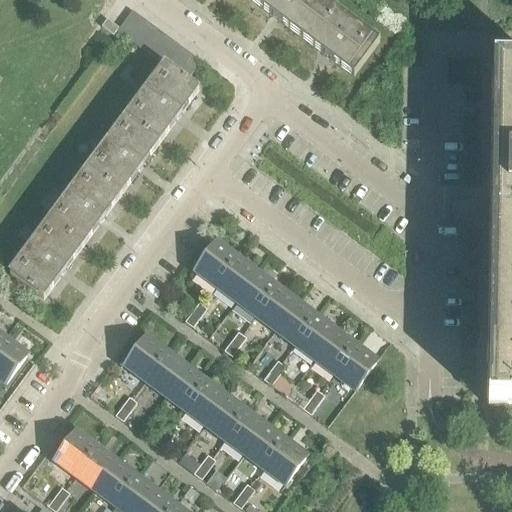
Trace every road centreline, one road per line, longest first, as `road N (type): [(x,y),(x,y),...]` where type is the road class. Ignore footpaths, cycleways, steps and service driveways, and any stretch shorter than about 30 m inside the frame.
road 1 (residential): [(0,477),(65,389),(95,328),(206,178)]
road 2 (residential): [(430,325),(206,178)]
road 3 (residential): [(511,47),(434,45),(430,214)]
road 4 (residential): [(430,214),(267,100)]
road 5 (residential): [(267,100),(152,0)]
